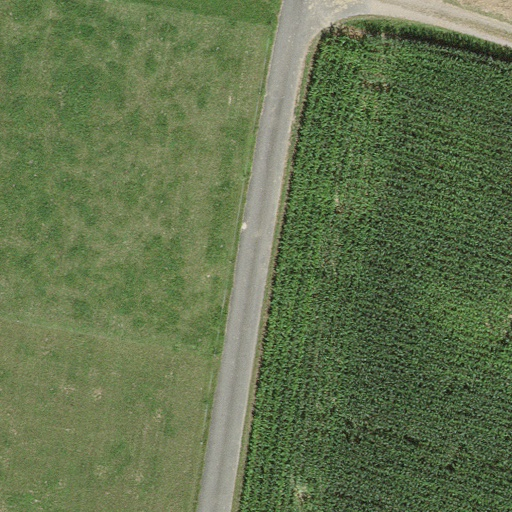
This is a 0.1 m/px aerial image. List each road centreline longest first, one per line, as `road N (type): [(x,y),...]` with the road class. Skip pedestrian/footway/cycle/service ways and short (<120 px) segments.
road 1 (unclassified): [(218,511),(300,0)]
road 2 (track): [(381,0),(511,34)]
